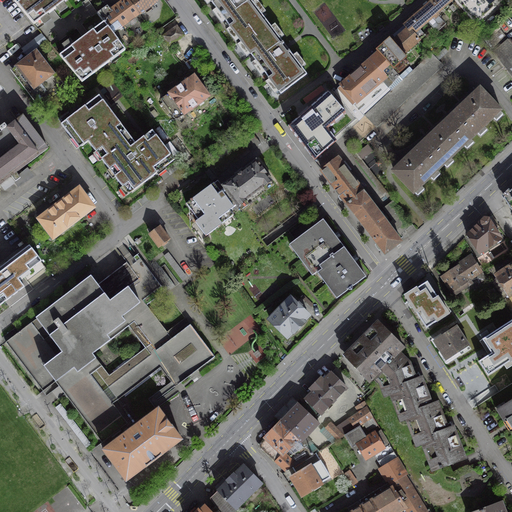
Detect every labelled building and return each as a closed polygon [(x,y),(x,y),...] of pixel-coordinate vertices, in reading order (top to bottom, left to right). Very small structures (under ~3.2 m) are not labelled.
[(13,0),(34,24),(50,12),(65,0),(13,0)] [(139,14),(128,0),(123,0),(110,10),(122,26),(139,14)] [(156,0),(128,0),(139,14),(157,1),(156,0)] [(209,0),(240,40),(266,20),(250,0),(209,0)] [(452,0),(451,0),(432,0),(404,25),(408,28),(392,42),(400,51),(404,54),(425,35),(419,29),(428,22),(436,32),(445,24),(436,14),(452,0)] [(494,0),(455,0),(476,23),(494,7),(491,3),(494,0)] [(122,26),(110,10),(107,6),(98,13),(104,21),(113,33),(122,26)] [(284,44),(266,20),(240,40),(281,93),(307,74),(289,50),(286,53),(284,50),(281,46),(284,44)] [(113,33),(104,21),(59,55),(82,82),(110,61),(108,58),(116,52),(118,55),(125,50),(113,33)] [(176,26),(163,36),(170,44),(183,35),(176,26)] [(41,34),(21,49),(27,57),(47,42),(41,34)] [(511,43),(508,39),(493,53),(511,76),(511,43)] [(393,45),(381,56),(391,68),(404,55),(404,54),(400,51),(398,52),(393,45)] [(63,86),(37,52),(17,67),(20,72),(16,75),(39,105),(63,86)] [(391,68),(381,56),(378,53),(334,91),(359,120),(399,76),(391,68)] [(431,53),(408,74),(420,86),(431,75),(442,65),(431,53)] [(408,74),(382,99),(393,111),(406,99),(420,86),(408,74)] [(209,96),(194,75),(161,99),(176,119),(209,96)] [(321,86),(303,99),(306,104),(325,91),(321,86)] [(457,112),(451,118),(470,138),(478,129),(479,130),(490,118),(491,119),(492,117),(491,115),(497,109),(490,101),(480,91),(478,93),(478,92),(471,100),(470,99),(459,110),(459,109),(457,111),(457,112)] [(309,157),(314,164),(336,145),(327,133),(346,116),(327,93),(288,128),(309,157)] [(135,143),(99,95),(61,124),(66,131),(72,139),(74,137),(77,141),(82,146),(88,141),(96,152),(99,149),(105,156),(101,159),(109,169),(113,167),(118,174),(114,176),(122,187),(126,184),(132,192),(157,173),(153,168),(157,165),(160,162),(164,167),(174,159),(152,130),(135,143)] [(365,115),(376,126),(385,118),(393,111),(382,99),(365,115)] [(1,132),(0,132),(0,184),(11,176),(15,181),(20,178),(16,172),(48,148),(23,116),(7,128),(1,132)] [(451,118),(424,144),(443,164),(470,138),(451,118)] [(424,144),(394,171),(412,190),(419,184),(420,185),(443,164),(424,144)] [(338,158),(322,171),(341,196),(377,243),(384,254),(401,241),(338,158)] [(272,180),(256,159),(242,170),(242,169),(234,174),(235,175),(222,185),(224,188),(236,205),(240,210),(249,203),(246,200),(263,186),(266,190),(274,184),(271,181),(272,180)] [(236,205),(224,188),(220,192),(213,183),(186,204),(198,219),(195,222),(205,236),(222,223),(218,218),(236,205)] [(93,207),(78,188),(39,218),(53,237),(93,207)] [(412,224),(393,200),(383,208),(393,220),(390,222),(400,235),(412,224)] [(502,238),(488,218),(484,218),(467,234),(479,253),(502,238)] [(343,247),(323,220),(294,241),(317,271),(321,268),(333,259),(331,256),(343,247)] [(169,238),(160,226),(149,234),(159,246),(161,244),(163,246),(168,243),(166,241),(169,238)] [(0,304),(24,286),(18,278),(41,260),(29,245),(0,266),(0,304)] [(333,259),(321,268),(341,294),(347,290),(352,290),(353,285),(365,276),(343,247),(331,256),(333,259)] [(136,254),(130,259),(98,284),(91,275),(36,317),(37,318),(5,342),(43,391),(55,381),(102,442),(127,423),(113,404),(160,367),(175,387),(215,356),(190,324),(172,338),(146,305),(164,291),(160,286),(161,286),(136,254)] [(471,256),(442,276),(455,295),(477,280),(478,283),(486,278),(471,256)] [(510,266),(497,275),(510,294),(511,292),(511,263),(509,265),(510,266)] [(405,296),(426,330),(449,316),(428,282),(405,296)] [(308,315),(291,297),(270,319),(287,336),(293,330),(294,331),(303,321),(308,315)] [(346,356),(348,356),(355,362),(354,363),(368,376),(367,377),(370,379),(374,375),(397,352),(401,348),(379,325),(379,323),(376,323),(376,325),(371,330),(368,330),(369,332),(363,338),(360,338),(360,341),(356,345),(353,345),(353,348),(348,353),(346,353),(346,356)] [(443,335),(434,341),(446,358),(458,350),(461,354),(470,348),(456,327),(449,331),(447,329),(441,333),(443,335)] [(407,416),(431,406),(421,379),(415,381),(408,364),(397,352),(374,375),(380,381),(386,379),(396,406),(402,403),(407,416)] [(320,377),(315,383),(334,400),(346,387),(331,372),(323,380),(320,377)] [(334,400),(315,383),(310,388),(313,391),(300,404),(316,419),(330,404),(334,400)] [(511,399),(499,408),(511,427),(511,431),(511,432),(511,399)] [(373,417),(363,401),(355,407),(358,412),(348,419),(355,428),(359,426),(373,417)] [(286,417),(280,422),(298,439),(305,445),(310,440),(305,435),(318,422),(316,419),(300,404),(299,403),(286,416),(286,417)] [(437,404),(431,406),(407,416),(412,431),(418,428),(428,455),(434,453),(440,468),(443,466),(442,464),(463,456),(453,428),(447,430),(437,404)] [(181,438),(158,407),(103,448),(126,480),(181,438)] [(325,428),(337,440),(345,435),(355,428),(348,419),(335,428),(331,422),(325,428)] [(298,439),(280,422),(269,434),(265,438),(266,438),(259,445),(275,461),(284,453),(298,439)] [(390,446),(381,430),(367,438),(359,426),(355,428),(345,435),(352,447),(357,444),(366,459),(374,454),(390,446)] [(284,453),(275,461),(285,471),(292,467),(314,454),(305,446),(288,457),(284,453)] [(389,482),(390,484),(404,475),(407,473),(390,446),(374,454),(382,468),(381,469),(389,482)] [(330,477),(316,453),(314,454),(292,467),(297,474),(292,477),(302,493),(330,477)] [(260,482),(243,465),(234,474),(227,480),(210,498),(218,510),(220,511),(234,511),(238,508),(237,507),(260,482)] [(424,511),(426,511),(404,475),(390,484),(404,507),(407,511),(424,511)] [(396,511),(404,507),(390,484),(389,482),(347,507),(350,511),(396,511)] [(504,511),(501,503),(484,510),(483,508),(479,510),(479,511),(478,511),(504,511)]
